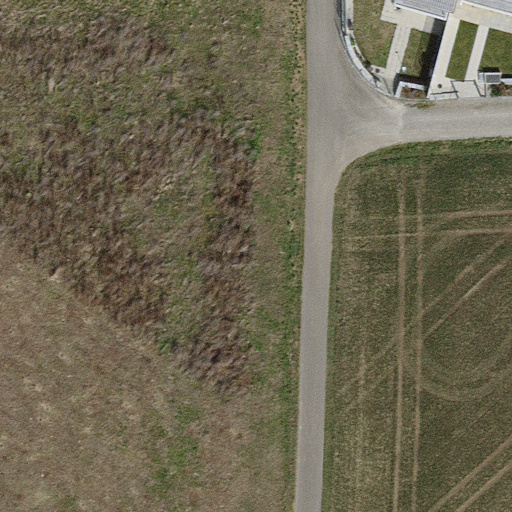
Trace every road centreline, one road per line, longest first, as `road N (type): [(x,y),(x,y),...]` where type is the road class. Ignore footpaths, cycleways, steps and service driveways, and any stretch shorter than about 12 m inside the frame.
road 1 (residential): [(315,511),(323,0)]
road 2 (track): [(323,127),(511,119)]
